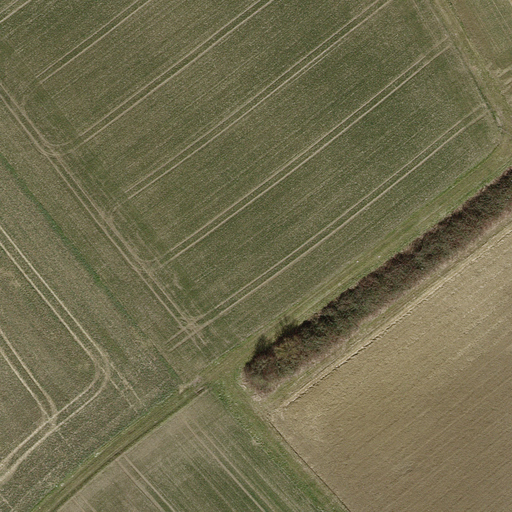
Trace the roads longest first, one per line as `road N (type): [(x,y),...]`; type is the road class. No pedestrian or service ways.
road 1 (track): [(511,152),(100,456),(38,511)]
road 2 (track): [(213,373),(335,511)]
road 3 (track): [(511,131),(435,0)]
